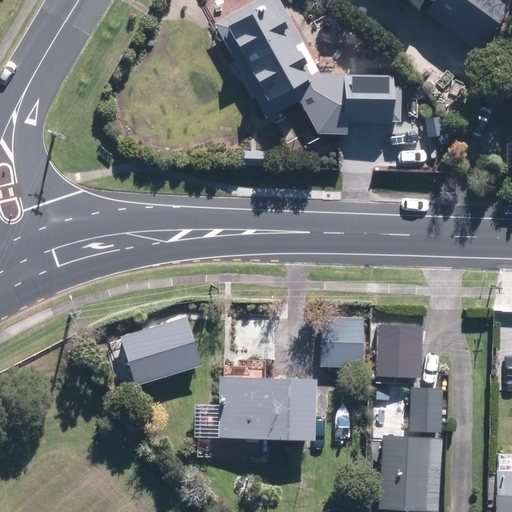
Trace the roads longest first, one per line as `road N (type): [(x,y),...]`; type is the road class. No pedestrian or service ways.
road 1 (tertiary): [(511,240),(207,231),(72,253)]
road 2 (residential): [(56,42),(27,137),(37,189),(72,253)]
